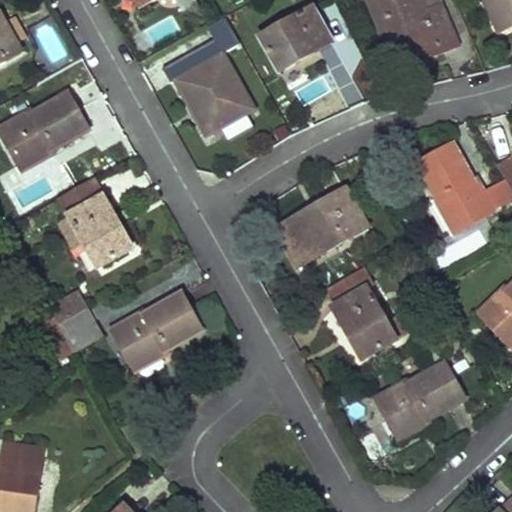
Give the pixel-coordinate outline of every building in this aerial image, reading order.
[(136,0),(141,8),(156,0),(136,0)] [(459,46),(438,0),(374,0),(369,2),(399,71),(459,46)] [(511,0),(484,0),(497,26),(511,18),(511,0)] [(313,9),(261,39),(281,74),(301,62),(297,55),(329,37),(313,9)] [(0,65),(23,52),(1,15),(0,15),(0,65)] [(511,25),(511,18),(497,26),(500,32),(511,25)] [(333,45),(329,37),(297,55),(301,62),(333,45)] [(203,65),(196,52),(169,67),(177,81),(176,82),(184,96),(190,93),(213,133),(255,110),(224,54),(203,65)] [(213,133),(190,93),(184,96),(207,137),(213,133)] [(90,132),(69,95),(33,115),(31,112),(0,129),(19,164),(48,148),(51,152),(90,132)] [(474,181),(454,145),(417,165),(439,203),(443,201),(460,230),(495,210),(477,180),(474,181)] [(51,152),(48,148),(19,164),(23,172),(53,156),(51,152)] [(104,198),(94,180),(59,199),(70,218),(84,244),(98,270),(134,250),(122,230),(116,233),(97,202),(104,198)] [(511,214),(511,200),(502,183),(488,191),(504,219),(511,214)] [(369,229),(348,191),(319,207),(322,213),(299,226),(295,221),(278,231),(300,268),(369,229)] [(122,230),(104,198),(97,202),(116,233),(122,230)] [(460,230),(443,201),(439,203),(436,205),(452,234),(460,230)] [(322,213),(319,207),(295,221),(299,226),(322,213)] [(84,244),(70,218),(59,224),(74,249),(84,244)] [(374,286),(364,269),(329,288),(340,306),(334,309),(363,361),(399,341),(393,331),(369,289),(374,286)] [(511,286),(508,290),(506,288),(480,312),(511,346),(511,286)] [(89,309),(79,292),(62,302),(71,318),(89,309)] [(203,332),(182,295),(146,315),(144,311),(113,330),(133,365),(162,349),(165,354),(203,332)] [(71,318),(62,302),(51,307),(60,324),(71,318)] [(96,322),(89,309),(71,318),(60,324),(69,338),(96,322)] [(104,337),(96,322),(69,338),(76,352),(104,337)] [(415,332),(409,322),(393,331),(399,341),(415,332)] [(165,354),(162,349),(133,365),(137,373),(166,356),(165,354)] [(467,401),(447,364),(410,385),(408,381),(377,399),(397,435),(426,418),(429,422),(467,401)] [(429,422),(426,418),(397,435),(401,443),(431,426),(429,422)] [(36,511),(45,449),(4,443),(0,472),(0,471),(0,511),(36,511)] [(511,511),(511,502),(501,511),(511,511)]
